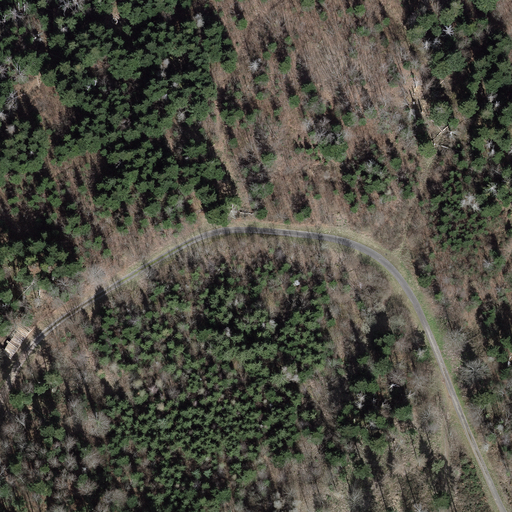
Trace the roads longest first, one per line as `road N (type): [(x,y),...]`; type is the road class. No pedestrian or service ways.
road 1 (track): [(505,511),(404,283),(381,259),(334,237),(210,232),(50,325),(0,398)]
road 2 (track): [(449,511),(449,385)]
